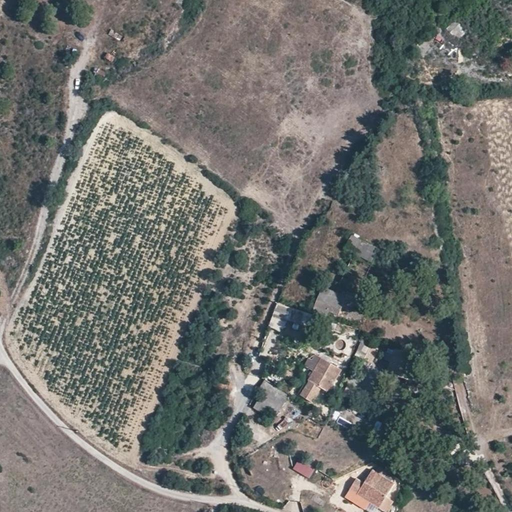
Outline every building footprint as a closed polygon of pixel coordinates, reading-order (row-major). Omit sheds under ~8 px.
[(378,249),(352,235),(345,249),(372,263),(378,249)] [(381,271),(353,257),(340,285),(367,298),(381,271)] [(322,287),(311,315),(321,318),(324,311),(338,316),(345,296),(322,287)] [(306,313),(283,306),(282,313),(299,318),(299,320),(304,321),(306,313)] [(274,354),(281,332),(268,328),(261,350),(274,354)] [(374,347),(364,342),(353,366),(363,370),(374,347)] [(432,362),(406,352),(399,375),(406,377),(404,383),(416,386),(418,379),(426,382),(432,362)] [(342,371),(315,355),(309,366),(315,371),(309,381),(329,393),(342,371)] [(267,377),(265,381),(275,387),(277,383),(267,377)] [(258,392),(263,395),(282,407),(288,397),(264,382),(258,392)] [(313,396),(306,391),(302,396),(310,401),(313,396)] [(282,407),(263,395),(254,408),(265,416),(269,409),(277,414),(282,407)] [(300,458),(293,468),(309,479),(316,468),(300,458)] [(350,491),(370,503),(384,511),(386,511),(393,503),(386,498),(395,484),(392,481),(394,477),(387,473),(385,477),(373,470),(364,484),(357,479),(350,491)] [(366,511),(370,503),(350,491),(345,498),(366,511)]
